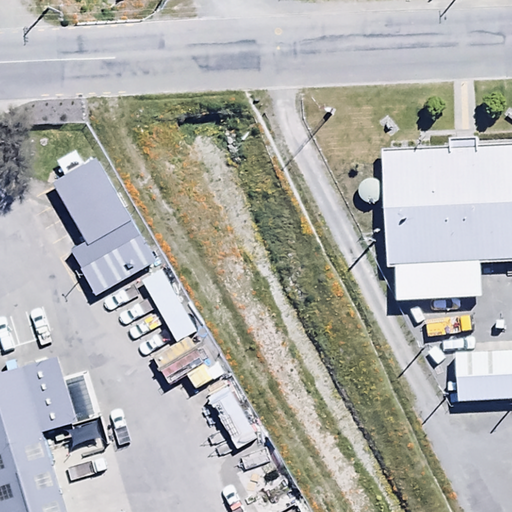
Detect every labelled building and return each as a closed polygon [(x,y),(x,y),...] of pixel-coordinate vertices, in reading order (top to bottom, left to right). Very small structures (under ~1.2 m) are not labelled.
[(449,147),(383,150),(389,263),(395,263),(397,298),(480,293),(479,259),(511,256),(511,141),(478,143),(478,136),(463,137),(449,137),(449,147)] [(98,167),(54,193),(87,248),(71,257),(98,302),(157,267),(98,167)] [(359,195),(361,198),(364,201),(368,202),(372,202),(376,200),(379,198),(381,195),(381,191),(381,187),(379,183),(376,181),(372,179),(369,179),(365,180),(362,182),(360,184),(359,188),(358,191),(359,195)] [(161,272),(119,295),(128,311),(151,299),(177,348),(197,338),(161,272)] [(451,340),(434,340),(435,381),(451,381),(451,340)] [(511,345),(454,347),(454,366),(459,366),(460,405),(511,403),(511,345)] [(0,511),(72,511),(48,430),(80,420),(61,354),(0,372),(0,511)] [(259,442),(229,392),(208,404),(238,454),(259,442)]
